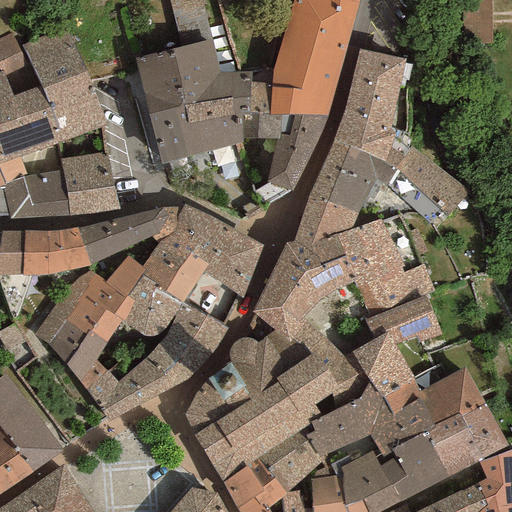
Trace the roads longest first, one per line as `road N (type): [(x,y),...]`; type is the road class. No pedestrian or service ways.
road 1 (residential): [(362,0),(336,112),(274,254),(221,355),(167,413)]
road 2 (residential): [(167,413),(85,450),(0,503)]
